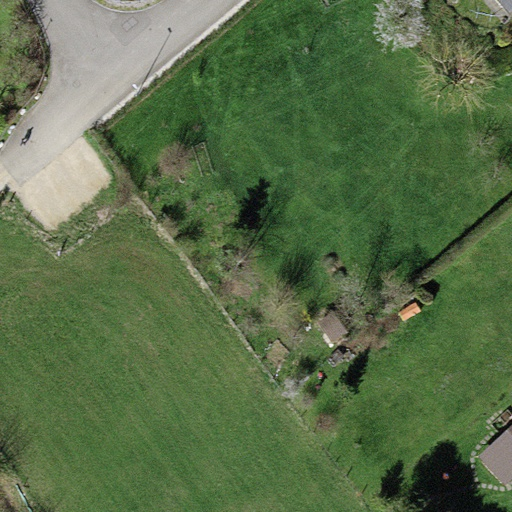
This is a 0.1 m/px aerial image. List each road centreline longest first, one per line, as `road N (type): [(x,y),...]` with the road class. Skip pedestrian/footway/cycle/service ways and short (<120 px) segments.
road 1 (track): [(0,178),(91,93),(103,42)]
road 2 (residential): [(189,0),(142,39),(103,42),(44,0)]
